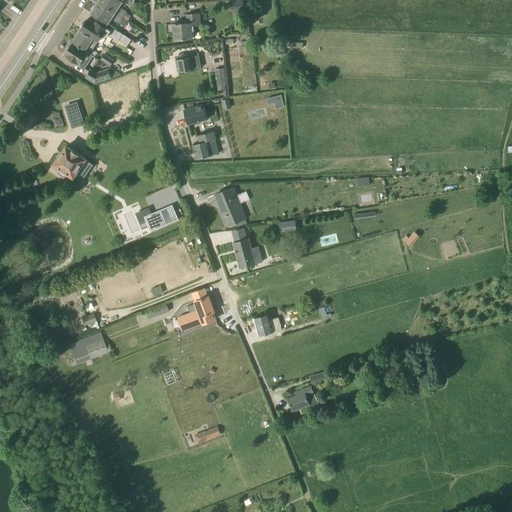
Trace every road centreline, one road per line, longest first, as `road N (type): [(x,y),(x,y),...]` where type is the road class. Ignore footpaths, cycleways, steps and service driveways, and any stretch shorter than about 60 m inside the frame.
road 1 (track): [(180,173),(313,511)]
road 2 (residential): [(148,0),(155,108),(180,173)]
